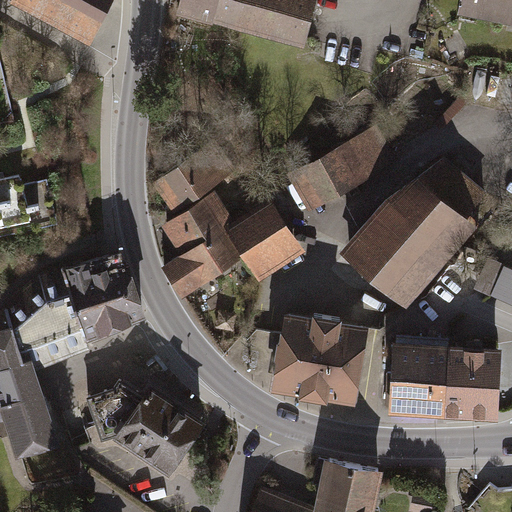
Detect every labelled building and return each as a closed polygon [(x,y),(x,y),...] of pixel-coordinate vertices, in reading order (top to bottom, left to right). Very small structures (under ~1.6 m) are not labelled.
[(110,0),(10,0),(91,40),(110,0)] [(179,0),(176,11),(213,20),(214,18),(306,41),(315,0),(179,0)] [(511,0),(456,0),(455,7),(511,18),(511,0)] [(401,160),(380,120),(289,168),(309,208),(401,160)] [(151,180),(174,212),(236,168),(231,161),(234,158),(224,143),(221,146),(214,136),(151,180)] [(388,191),(341,247),(408,305),(481,220),(471,210),(488,187),(446,152),(424,170),(421,167),(388,191)] [(0,225),(56,211),(44,164),(20,170),(18,164),(0,168),(0,225)] [(183,295),(245,254),(224,223),(234,216),(216,188),(163,223),(181,250),(162,263),(183,295)] [(307,249),(272,193),(234,216),(224,223),(245,254),(260,279),(307,249)] [(127,256),(124,245),(92,255),(92,254),(63,263),(87,336),(148,313),(129,256),(127,256)] [(511,303),(511,266),(490,256),(476,287),(511,303)] [(87,336),(63,263),(39,270),(3,304),(9,320),(13,318),(25,352),(32,350),(37,366),(90,346),(87,336)] [(314,311),(286,307),(273,388),(358,402),(371,321),(344,316),(345,310),(315,305),(314,311)] [(61,436),(37,366),(32,350),(25,352),(13,318),(9,320),(0,322),(0,395),(1,399),(0,399),(0,415),(13,453),(61,436)] [(505,342),(394,336),(390,410),(501,416),(505,342)] [(207,418),(150,380),(142,391),(120,376),(115,385),(88,395),(103,440),(112,436),(169,474),(207,418)] [(375,511),(386,466),(326,454),(315,503),(263,483),(250,511),(375,511)] [(436,511),(440,495),(415,490),(411,510),(421,511),(436,511)]
